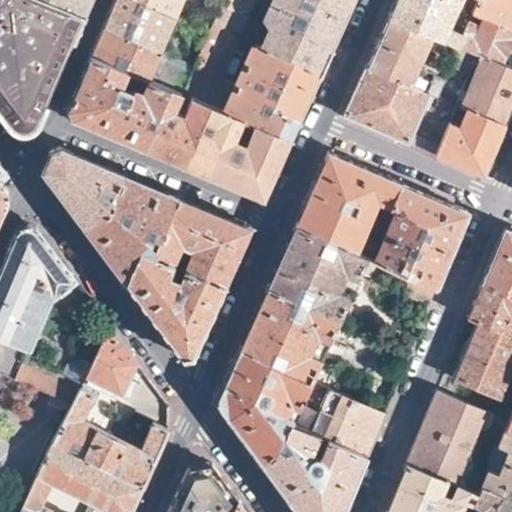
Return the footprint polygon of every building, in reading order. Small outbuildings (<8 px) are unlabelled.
[(0,0),(0,118),(1,121),(5,125),(10,129),(17,131),(23,131),(27,131),(31,129),(36,126),(39,120),(48,101),(46,100),(51,89),(56,78),(85,14),(47,0),(0,0)] [(47,0),(85,14),(90,0),(47,0)] [(113,0),(108,12),(103,25),(159,48),(174,16),(136,0),(113,0)] [(136,0),(174,16),(180,0),(136,0)] [(220,0),(207,31),(193,61),(187,76),(180,92),(187,95),(211,104),(222,109),(232,87),(214,79),(232,41),(228,33),(237,31),(242,17),(239,10),(247,8),(250,0),(269,0),(262,17),(267,26),(260,44),(320,70),(340,25),(350,0),(220,0)] [(394,0),(387,15),(432,34),(457,44),(463,32),(446,25),(457,0),(394,0)] [(511,0),(477,0),(474,7),(488,13),(486,17),(511,28),(511,0)] [(376,41),(366,64),(435,93),(443,74),(418,64),(432,34),(387,15),(376,41)] [(479,53),(498,61),(511,29),(511,28),(486,17),(484,22),(470,16),(463,32),(457,44),(479,53)] [(159,48),(103,25),(97,38),(90,56),(126,71),(143,78),(167,87),(180,92),(187,76),(154,60),(159,48)] [(232,87),(222,109),(242,118),(252,121),(290,137),(306,101),(320,70),(260,44),(249,48),(232,87)] [(479,53),(457,44),(449,63),(471,72),(479,53)] [(193,61),(159,48),(154,60),(187,76),(193,61)] [(511,105),(511,65),(498,61),(479,53),(471,72),(458,103),(465,106),(505,122),(511,105)] [(75,89),(67,108),(71,118),(112,134),(142,147),(167,87),(143,78),(138,89),(121,82),(126,71),(90,56),(75,89)] [(366,64),(344,114),(376,127),(433,151),(447,117),(454,101),(435,93),(366,64)] [(180,92),(167,87),(142,147),(168,158),(185,165),(211,104),(187,95),(180,112),(173,109),(180,92)] [(222,109),(211,104),(185,165),(228,183),(263,198),(279,163),(290,137),(252,121),(244,142),(234,138),(242,118),(222,109)] [(484,173),(505,122),(465,106),(458,122),(447,117),(433,151),(455,161),(484,173)] [(63,196),(85,225),(107,209),(123,172),(87,157),(69,150),(55,144),(51,146),(47,155),(41,167),(44,171),(63,196)] [(308,193),(296,223),(355,249),(377,202),(388,207),(401,181),(360,164),(327,151),(308,193)] [(107,209),(85,225),(105,251),(124,278),(137,249),(152,255),(153,253),(179,194),(152,184),(123,172),(107,209)] [(429,193),(401,181),(388,207),(396,211),(373,262),(411,279),(435,290),(469,209),(429,193)] [(179,194),(153,253),(173,261),(180,244),(188,248),(181,264),(226,282),(237,256),(251,226),(250,224),(218,210),(179,194)] [(0,264),(0,335),(5,338),(32,349),(53,297),(75,281),(43,240),(35,229),(34,227),(30,224),(27,223),(25,224),(21,224),(18,226),(16,228),(13,234),(0,264)] [(280,258),(268,285),(338,317),(348,296),(335,291),(343,273),(355,278),(365,258),(366,254),(355,249),(296,223),(280,258)] [(492,254),(480,284),(511,296),(511,230),(503,227),(492,254)] [(137,249),(124,278),(154,317),(183,356),(194,354),(226,282),(181,264),(177,276),(168,272),(173,261),(153,253),(152,255),(137,249)] [(435,290),(411,279),(403,296),(428,306),(435,290)] [(511,296),(480,284),(472,302),(465,317),(473,320),(507,334),(511,322),(511,296)] [(252,320),(239,349),(309,380),(319,384),(327,367),(317,363),(320,357),(308,353),(316,334),(328,340),(338,317),(268,285),(252,320)] [(511,364),(511,336),(507,334),(473,320),(449,376),(498,397),(511,364)] [(101,339),(87,374),(116,388),(133,357),(125,346),(107,324),(101,339)] [(0,511),(15,511),(8,509),(7,511),(0,511),(0,348),(5,338),(0,335),(0,511)] [(1,371),(11,376),(23,354),(13,349),(1,371)] [(309,380),(239,349),(228,372),(222,388),(219,395),(218,399),(218,403),(219,407),(221,410),(226,416),(242,436),(262,464),(292,420),(309,380)] [(84,383),(27,359),(18,379),(75,403),(82,385),(84,383)] [(324,386),(319,384),(318,386),(324,388),(307,427),(319,432),(326,435),(368,454),(375,436),(385,413),(324,386)] [(75,403),(55,443),(143,484),(160,444),(168,426),(154,418),(141,448),(82,419),(95,391),(82,385),(75,403)] [(418,432),(405,461),(462,484),(472,460),(462,455),(475,426),(485,430),(492,414),(435,390),(418,432)] [(505,419),(502,426),(511,429),(511,406),(510,406),(505,419)] [(307,427),(292,420),(262,464),(283,491),(292,504),(298,511),(343,511),(368,454),(326,435),(323,442),(316,439),(319,432),(307,427)] [(486,465),(479,483),(511,496),(511,429),(502,426),(494,444),(496,446),(503,449),(494,469),(486,465)] [(130,511),(143,484),(55,443),(40,475),(54,482),(92,500),(115,511),(130,511)] [(391,495),(384,511),(459,511),(464,500),(471,503),(476,490),(462,484),(405,461),(391,495)] [(177,490),(167,511),(230,511),(237,498),(210,463),(188,467),(177,490)] [(54,482),(40,475),(26,505),(35,510),(41,509),(54,482)] [(511,511),(511,496),(479,483),(476,490),(471,503),(480,506),(477,511),(511,511)] [(247,511),(237,498),(230,511),(247,511)]
